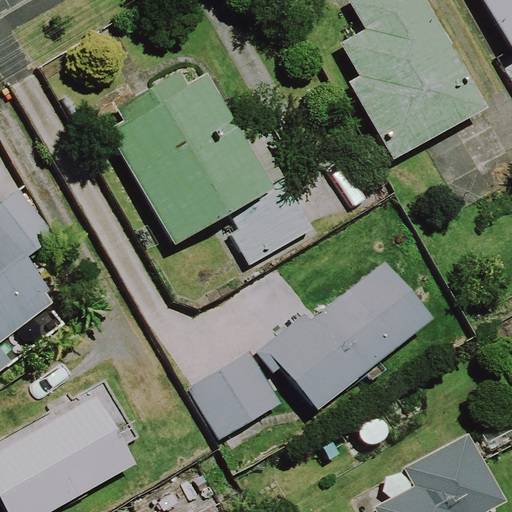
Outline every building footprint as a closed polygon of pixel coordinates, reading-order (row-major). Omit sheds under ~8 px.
[(356,35),(330,49),(348,83),(337,89),(379,168),(474,117),(411,0),(344,0),(338,3),(356,35)] [(511,0),(466,0),(503,63),(511,58),(511,0)] [(113,126),(95,136),(162,253),(214,224),(239,270),(302,235),(277,190),(275,191),(243,134),(229,142),(195,80),(178,90),(171,77),(106,113),(113,126)] [(47,241),(13,193),(0,202),(0,342),(42,312),(10,268),(47,241)] [(417,331),(370,272),(302,326),(297,319),(246,359),(262,379),(267,375),(304,421),(417,331)] [(271,410),(240,356),(179,392),(210,445),(271,410)] [(52,511),(123,473),(85,405),(0,451),(0,511),(52,511)] [(511,445),(511,431),(503,417),(468,438),(483,463),(511,445)] [(489,511),(493,510),(457,440),(394,472),(405,494),(368,511),(489,511)]
